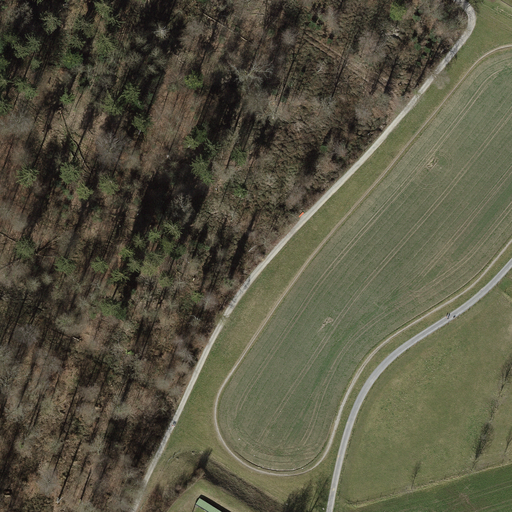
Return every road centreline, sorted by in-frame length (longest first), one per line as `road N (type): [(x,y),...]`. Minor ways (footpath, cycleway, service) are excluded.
road 1 (track): [(461,0),(478,18),(467,41),(378,150),(257,276),(188,386),(129,511)]
road 2 (track): [(511,263),(369,378),(328,511)]
